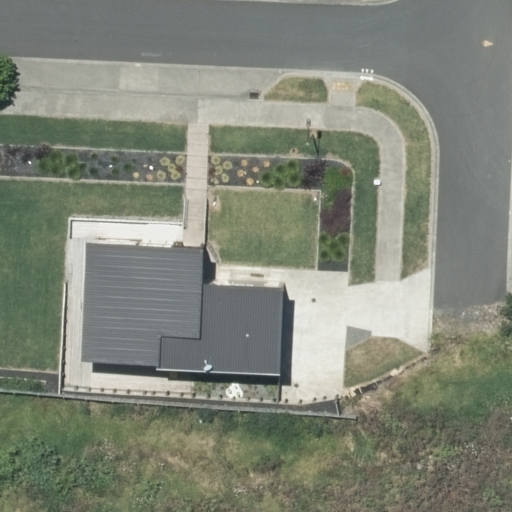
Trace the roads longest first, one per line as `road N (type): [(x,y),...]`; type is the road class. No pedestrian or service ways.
road 1 (residential): [(0,33),(468,52)]
road 2 (residential): [(461,293),(468,52)]
